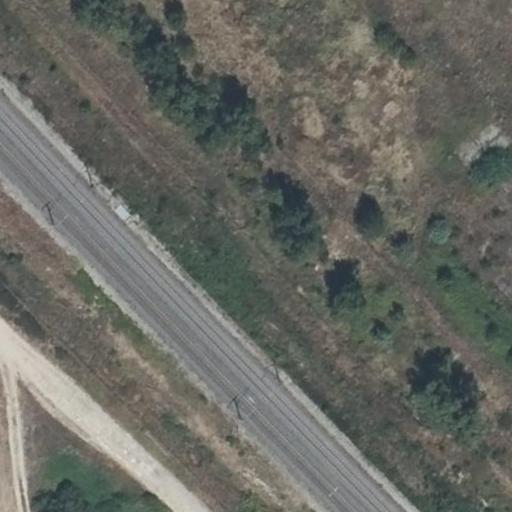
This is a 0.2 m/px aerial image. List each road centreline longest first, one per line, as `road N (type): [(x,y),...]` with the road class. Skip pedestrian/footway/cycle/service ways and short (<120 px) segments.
road 1 (track): [(180,511),(0,334)]
road 2 (track): [(32,511),(19,448),(27,364)]
